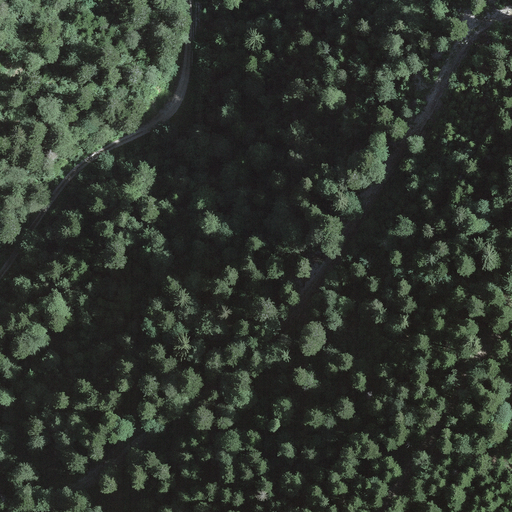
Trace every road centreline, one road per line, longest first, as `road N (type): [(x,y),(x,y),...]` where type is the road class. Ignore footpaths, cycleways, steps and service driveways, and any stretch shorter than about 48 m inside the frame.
road 1 (track): [(511,13),(476,26),(461,42),(317,282),(179,437),(46,511)]
road 2 (track): [(194,0),(163,116),(83,162),(0,268)]
road 3 (track): [(380,511),(511,306)]
